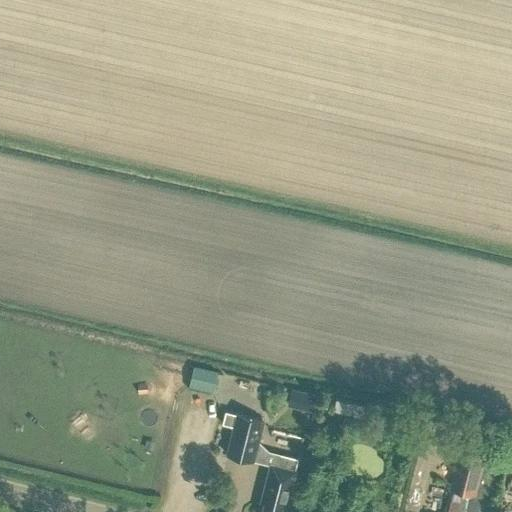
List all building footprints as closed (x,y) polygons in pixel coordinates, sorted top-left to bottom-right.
[(219,370),(194,364),(189,386),(214,392),(219,370)] [(309,407),(311,389),(286,387),(284,405),(309,407)] [(226,450),(253,456),(263,415),(236,409),(224,407),(221,419),(233,422),(226,450)] [(385,420),(405,425),(408,412),(388,407),(385,420)] [(459,445),(448,488),(476,494),(486,451),(459,445)] [(266,492),(261,511),(280,511),(283,502),(287,502),(295,465),(293,465),(295,455),(282,452),(280,461),(270,459),(263,491),(266,492)]
